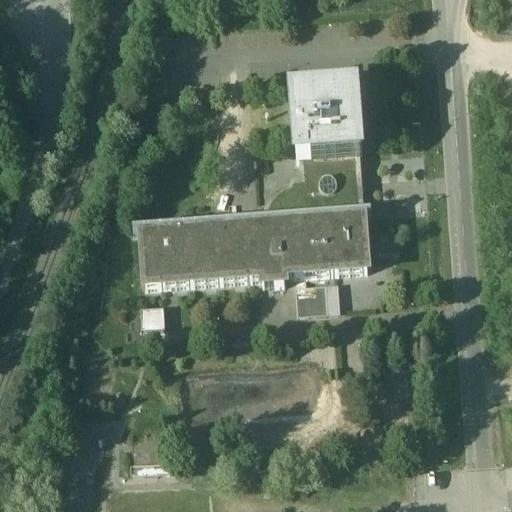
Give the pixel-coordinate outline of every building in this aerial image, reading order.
[(357,99),(291,104),(293,136),(294,136),(296,170),(301,169),(356,166),(362,165),(357,99)] [(356,166),(301,169),(302,189),(291,190),(292,194),(281,199),(272,207),(266,218),(265,230),(361,223),(359,199),(365,199),(364,189),(358,189),(356,166)] [(265,230),(185,236),(185,231),(173,232),(173,237),(133,240),(133,242),(141,242),(145,297),(262,288),(263,295),(285,293),(284,286),(367,280),(365,256),(372,256),(371,246),(364,246),(363,225),(371,225),(371,222),(361,223),(265,230)] [(323,296),(297,298),(298,311),(324,309),(323,296)] [(324,309),(298,311),(299,323),(325,321),(324,309)] [(143,317),(140,317),(142,339),(165,337),(163,316),(143,317)] [(61,464),(93,464),(94,429),(61,429),(61,464)] [(277,456),(256,460),(259,477),(280,474),(277,456)] [(92,511),(93,464),(61,464),(59,511),(92,511)] [(175,471),(130,473),(131,483),(176,481),(175,471)]
